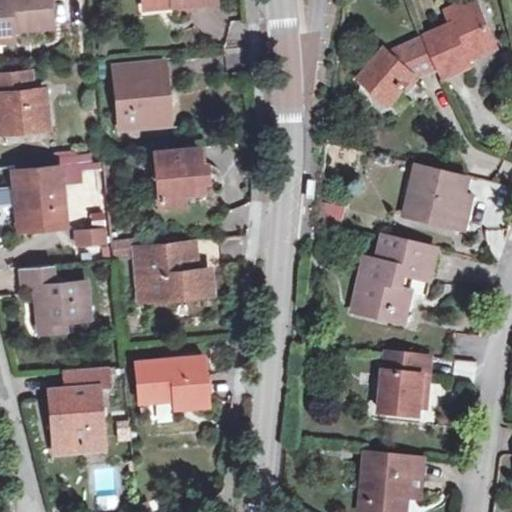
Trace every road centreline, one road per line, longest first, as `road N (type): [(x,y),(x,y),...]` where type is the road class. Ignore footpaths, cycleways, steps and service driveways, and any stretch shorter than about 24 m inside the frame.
road 1 (residential): [(255,511),(287,174),(277,0)]
road 2 (residential): [(476,511),(491,390),(511,305)]
road 3 (residential): [(28,511),(0,376)]
